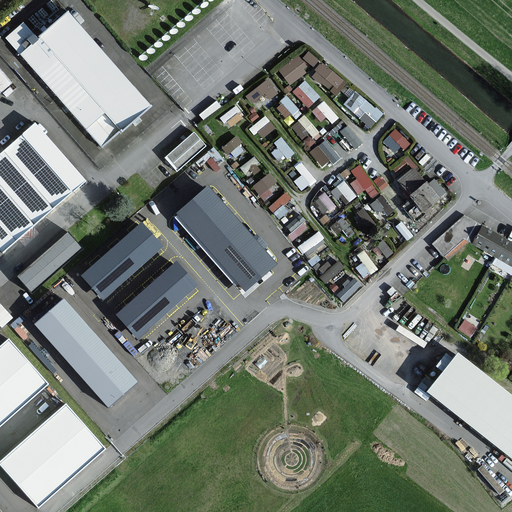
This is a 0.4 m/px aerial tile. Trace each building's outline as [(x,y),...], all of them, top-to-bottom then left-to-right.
[(149,106),(68,14),(21,54),(102,147),(149,106)] [(305,43),(277,64),(291,83),(310,68),(301,56),(309,49),(305,43)] [(309,49),(304,56),(315,64),(320,58),(309,49)] [(313,72),(337,94),(348,82),(324,60),(313,72)] [(0,90),(0,91),(13,80),(0,63),(0,90)] [(269,75),(246,93),(252,101),(265,91),(270,97),(281,89),(269,75)] [(309,106),(322,95),(306,77),(294,89),(309,106)] [(357,88),(344,101),(370,126),(383,113),(357,88)] [(296,116),(301,114),(292,94),(277,101),(283,116),(293,111),(296,116)] [(312,109),(322,119),(327,115),(333,122),(340,115),(324,98),(312,109)] [(237,103),(222,114),(231,125),(246,114),(237,103)] [(310,144),(323,132),(305,112),(291,125),(310,144)] [(252,125),(263,138),(277,126),(266,113),(252,125)] [(339,140),(349,151),(363,138),(348,122),(340,130),(345,135),(339,140)] [(35,125),(0,154),(0,247),(3,251),(84,181),(35,125)] [(398,152),(410,139),(396,126),(384,139),(398,152)] [(168,156),(179,168),(205,145),(194,133),(168,156)] [(224,145),(236,157),(248,146),(236,134),(224,145)] [(274,140),(278,145),(272,150),(282,161),(295,149),(282,134),(274,140)] [(318,144),(334,162),(342,154),(326,137),(318,144)] [(250,175),(263,165),(255,155),(242,165),(250,175)] [(360,192),(366,188),(373,196),(382,189),(358,162),(351,168),(358,176),(351,182),(360,192)] [(399,180),(412,195),(426,182),(413,167),(399,180)] [(282,186),(269,171),(253,185),(266,200),(282,186)] [(382,173),(374,178),(381,189),(389,183),(382,173)] [(345,178),(332,188),(346,204),(358,193),(345,178)] [(424,211),(439,198),(438,197),(444,192),(434,180),(429,184),(427,182),(426,182),(412,195),(411,195),(424,211)] [(246,290),(277,264),(264,249),(209,186),(178,213),(180,216),(178,217),(236,284),(239,282),(241,284),(246,290)] [(285,203),(293,196),(287,189),(270,205),(280,217),(290,208),(285,203)] [(324,213),(336,203),(325,190),(313,200),(324,213)] [(383,193),(371,201),(382,217),(394,208),(383,193)] [(358,210),(363,217),(358,222),(368,235),(380,225),(364,205),(358,210)] [(295,237),(311,224),(301,212),(285,225),(295,237)] [(331,225),(338,231),(342,227),(351,235),(357,229),(341,215),(331,225)] [(464,239),(472,244),(482,226),(465,216),(434,244),(444,256),(464,239)] [(403,219),(397,224),(408,238),(414,233),(403,219)] [(162,246),(142,224),(84,276),(104,298),(162,246)] [(511,243),(494,233),(482,226),(472,244),(511,266),(511,243)] [(309,256),(329,243),(321,229),(300,242),(309,256)] [(19,276),(31,290),(80,248),(67,234),(19,276)] [(384,238),(378,242),(387,255),(394,250),(384,238)] [(357,264),(364,276),(378,267),(366,247),(358,253),(363,260),(357,264)] [(329,280),(345,264),(340,258),(333,264),(328,258),(318,268),(329,280)] [(196,285),(177,263),(118,315),(138,337),(196,285)] [(354,273),(337,292),(346,300),(363,281),(354,273)] [(64,301),(38,324),(109,405),(136,382),(64,301)] [(0,311),(0,322),(2,325),(14,316),(6,306),(0,311)] [(465,316),(458,327),(471,336),(478,325),(465,316)] [(9,342),(0,349),(0,422),(45,383),(9,342)] [(511,397),(458,356),(430,392),(511,455),(511,397)] [(66,406),(1,463),(37,503),(102,446),(66,406)]
